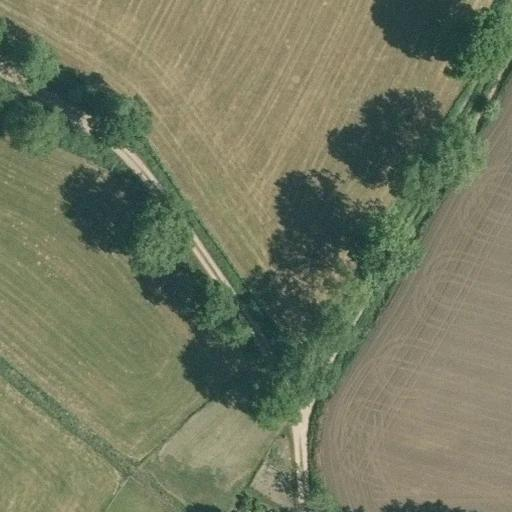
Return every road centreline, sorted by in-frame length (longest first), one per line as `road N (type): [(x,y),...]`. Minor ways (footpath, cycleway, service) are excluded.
road 1 (track): [(296,401),(230,289),(131,153),(79,111),(0,68)]
road 2 (track): [(296,401),(511,31)]
